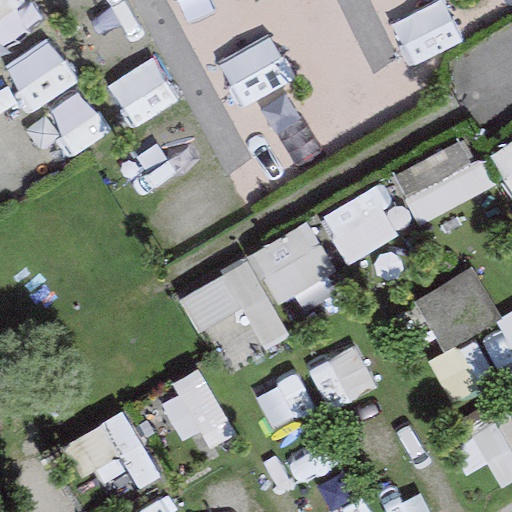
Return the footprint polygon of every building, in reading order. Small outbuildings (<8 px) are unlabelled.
[(0,64),(63,20),(48,0),(28,0),(0,20),(0,64)] [(187,0),(205,31),(247,7),(242,0),(187,0)] [(266,38),(229,58),(244,87),(281,67),(266,38)] [(59,42),(0,70),(0,85),(15,116),(80,84),(59,42)] [(119,88),(142,119),(183,90),(160,58),(119,88)] [(88,92),(43,115),(67,162),(112,139),(88,92)] [(281,127),(302,158),(329,140),(308,109),(281,127)] [(468,129),(402,172),(434,222),(500,179),(468,129)] [(173,234),(236,209),(207,137),(145,162),(173,234)] [(511,176),(511,137),(494,149),(511,176)] [(356,261),(409,230),(380,181),(327,212),(356,261)] [(300,339),(283,298),(340,275),(320,225),(185,279),(206,331),(221,325),(237,364),(300,339)] [(472,262),(414,294),(443,347),(501,315),(472,262)] [(364,340),(321,360),(342,406),(386,387),(364,340)] [(317,364),(286,378),(304,419),(335,405),(317,364)] [(136,406),(77,434),(94,468),(131,450),(147,482),(168,472),(136,406)] [(509,484),(511,482),(511,415),(480,435),(509,484)] [(320,508),(322,511),(381,511),(359,480),(320,508)] [(183,511),(169,491),(137,511),(183,511)]
